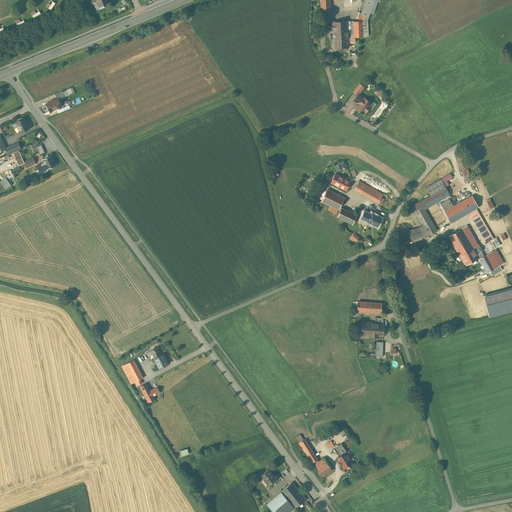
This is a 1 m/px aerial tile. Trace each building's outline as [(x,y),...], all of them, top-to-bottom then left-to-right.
[(320,0),(321,12),(330,12),(329,0),(320,0)] [(363,0),(358,18),(358,21),(362,21),(363,37),(368,36),(367,20),(369,13),(373,0),(363,0)] [(349,21),(332,22),(333,47),(348,47),(348,37),(348,31),(347,25),(349,25),(349,21)] [(353,21),(353,31),(353,37),(363,37),(362,21),(358,21),(353,21)] [(364,87),(359,84),(354,91),(358,94),(364,87)] [(363,98),(358,94),(353,100),(358,104),(358,106),(356,108),(363,113),(364,111),(366,112),(369,107),(368,106),(370,103),(367,101),(368,100),(364,97),(363,98)] [(54,100),(46,104),(50,111),(57,108),(54,100)] [(24,118),(16,121),(16,122),(18,126),(17,126),(17,127),(20,133),(29,128),(27,125),(28,124),(27,121),(26,122),(24,118)] [(18,143),(5,148),(5,149),(8,154),(9,154),(19,149),(21,149),(18,143)] [(41,144),(35,146),(39,155),(45,153),(41,144)] [(19,149),(9,154),(12,163),(16,161),(18,166),(25,163),(24,162),(19,149)] [(51,155),(41,159),(43,163),(45,169),(47,169),(55,165),(55,164),(53,160),(51,155)] [(24,162),(25,163),(26,167),(35,163),(33,158),(24,162)] [(43,163),(37,165),(41,174),(48,171),(47,169),(45,169),(43,163)] [(464,175),(468,182),(473,180),(469,172),(464,175)] [(5,177),(0,180),(0,181),(5,189),(11,185),(7,180),(8,179),(8,178),(10,177),(9,174),(9,173),(4,176),(5,177)] [(350,182),(335,174),(331,183),(346,190),(350,182)] [(426,188),(430,195),(445,187),(440,179),(426,188)] [(358,191),(359,191),(363,184),(359,181),(354,189),(355,189),(358,191)] [(382,195),(363,184),(359,191),(378,203),(382,195)] [(414,205),(408,209),(419,227),(424,236),(428,235),(437,231),(425,210),(425,209),(438,201),(450,194),(445,187),(430,195),(414,205)] [(338,210),(340,211),(341,208),(340,207),(344,198),(327,189),(321,201),(330,206),(334,208),(338,210)] [(450,194),(438,201),(444,211),(455,205),(450,194)] [(455,205),(444,211),(451,223),(469,213),(476,208),(478,207),(472,196),(455,205)] [(340,211),(337,217),(345,221),(352,224),(357,215),(341,208),(340,211)] [(476,208),(469,213),(486,243),(493,239),(476,208)] [(370,215),(364,212),(361,218),(367,221),(377,226),(381,218),(371,213),(370,215)] [(471,245),(476,242),(466,225),(461,228),(471,245)] [(405,241),(424,236),(419,227),(402,232),(405,241)] [(478,258),(478,257),(474,250),(471,245),(461,228),(448,236),(460,258),(465,265),(478,258)] [(358,238),(354,234),(350,238),(354,242),(358,238)] [(496,237),(493,239),(486,243),(491,252),(492,252),(495,250),(494,248),(500,245),(496,237)] [(495,250),(492,252),(499,265),(503,263),(495,249),(495,250)] [(499,265),(492,252),(491,252),(487,254),(479,259),(478,257),(478,258),(479,259),(487,273),(499,265)] [(459,268),(465,265),(460,258),(455,261),(459,268)] [(511,287),(483,295),(489,317),(511,310),(511,287)] [(366,302),(357,301),(357,311),(365,312),(366,302)] [(381,303),(366,302),(365,312),(381,313),(381,303)] [(375,323),(361,322),(361,335),(383,336),(383,323),(375,323)] [(154,358),(161,354),(157,347),(146,353),(148,356),(152,354),(154,358)] [(161,354),(154,358),(159,368),(167,364),(162,354),(161,354)] [(134,359),(122,366),(131,384),(143,377),(134,359)] [(146,383),(140,386),(148,401),(154,398),(152,395),(159,392),(157,387),(150,391),(146,383)] [(303,440),(299,443),(311,463),(318,459),(307,442),(305,439),(303,440)] [(332,440),(327,443),(330,448),(335,445),(332,440)] [(346,452),(346,453),(347,453),(341,443),(333,448),(339,457),(346,452)] [(346,453),(346,452),(339,457),(337,458),(339,462),(341,465),(343,468),(352,462),(346,453)] [(324,458),(313,465),(321,478),(332,471),(328,464),(324,458)] [(260,475),(263,479),(264,479),(268,484),(268,485),(276,479),(268,469),(260,475)] [(281,491),(294,507),(294,508),(305,499),(292,482),(281,491)] [(281,492),(266,504),(272,511),(288,511),(294,508),(294,507),(281,491),(281,492)]
